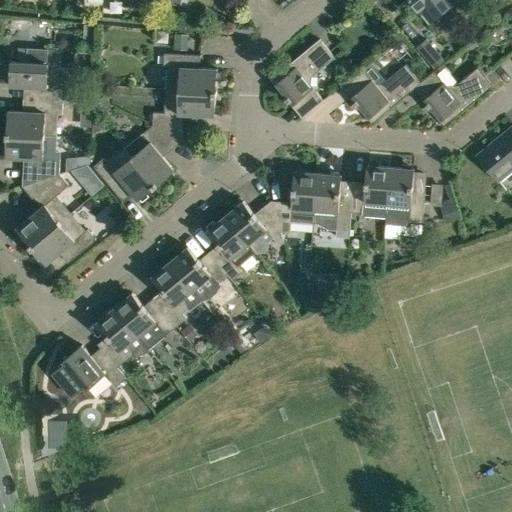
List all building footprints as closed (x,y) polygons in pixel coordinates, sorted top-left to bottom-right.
[(409,0),(429,24),(456,1),(455,0),(409,0)] [(323,100),(312,86),(312,77),(335,57),(320,39),(271,80),(302,118),(323,100)] [(426,39),(417,47),(435,68),(444,61),(426,39)] [(24,99),(63,101),(73,101),(75,68),(61,68),(62,65),(48,64),(48,63),(49,49),(28,48),(27,62),(11,61),(10,85),(33,87),(32,99),(24,98),(24,99)] [(167,67),(166,89),(216,92),(217,69),(195,68),(195,56),(201,56),(201,55),(164,54),(164,67),(167,67)] [(413,89),(420,82),(406,64),(383,83),(374,83),(362,68),(341,86),(372,124),(413,89)] [(434,71),(420,82),(413,89),(444,126),(493,85),(478,67),(458,83),(445,68),(437,75),(434,71)] [(154,112),(153,125),(183,140),(184,140),(178,137),(179,114),(215,116),(216,92),(166,89),(165,113),(154,112)] [(8,134),(45,136),(55,136),(57,114),(63,114),(63,101),(24,99),(32,100),(31,112),(9,111),(8,134)] [(153,125),(143,133),(125,148),(132,157),(156,185),(174,170),(160,153),(177,138),(183,141),(183,140),(153,125)] [(511,127),(478,155),(498,181),(511,169),(511,127)] [(22,186),(22,187),(60,174),(60,160),(54,160),(55,152),(44,148),(45,136),(8,134),(6,158),(29,159),(28,185),(22,186)] [(82,158),(83,166),(90,164),(90,157),(82,158)] [(156,185),(132,157),(115,171),(104,158),(94,166),(117,195),(118,194),(114,190),(123,182),(138,200),(156,185)] [(386,218),(388,204),(391,167),(368,165),(366,188),(354,187),(354,182),(353,182),(353,187),(352,199),(351,212),(359,213),(359,215),(386,218)] [(414,169),(391,167),(388,204),(386,218),(386,224),(410,226),(410,223),(423,224),(426,187),(425,187),(424,192),(412,191),(414,169)] [(272,201),(271,201),(281,232),(290,233),(291,220),(315,222),(319,173),(295,172),(292,207),(273,206),(272,201)] [(326,228),(337,229),(350,230),(351,212),(352,199),(340,198),(342,175),(319,173),(315,222),(326,228)] [(69,215),(54,198),(69,185),(60,174),(22,187),(28,185),(44,205),(17,228),(32,246),(69,215)] [(281,232),(271,201),(272,206),(258,218),(243,201),(225,216),(256,253),(260,253),(265,252),(268,248),(268,244),(267,243),(274,238),(280,246),(284,242),(281,232)] [(69,215),(32,246),(47,264),(64,250),(72,259),(67,262),(68,263),(96,240),(88,229),(83,233),(69,215)] [(239,267),(256,253),(225,216),(207,231),(222,248),(212,256),(209,252),(228,276),(232,280),(242,271),(239,267)] [(170,262),(202,301),(209,298),(216,293),(219,286),(218,284),(228,276),(209,252),(208,252),(212,257),(202,264),(188,247),(170,262)] [(190,310),(202,301),(170,262),(152,277),(166,294),(157,302),(154,298),(153,298),(177,326),(187,318),(183,313),(189,308),(190,310)] [(149,349),(177,326),(153,298),(156,303),(147,310),(133,293),(115,308),(149,349)] [(98,344),(117,367),(133,354),(135,358),(150,351),(149,349),(115,308),(96,323),(111,340),(102,348),(98,344)] [(126,378),(117,367),(98,344),(106,355),(96,362),(82,345),(64,360),(87,389),(105,373),(116,387),(126,378)] [(65,421),(47,421),(47,447),(65,446),(65,421)]
